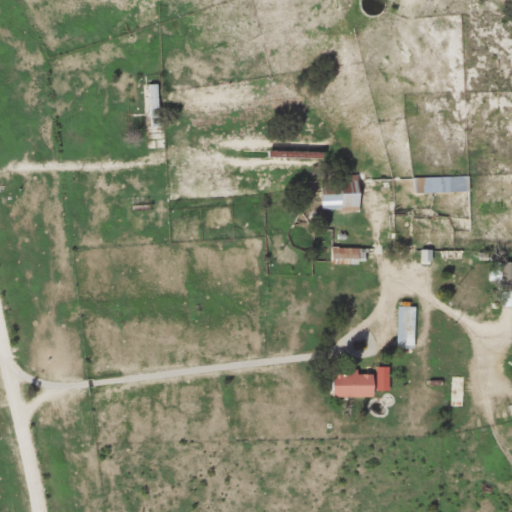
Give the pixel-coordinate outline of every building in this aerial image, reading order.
[(161,83),(145,83),(145,128),(162,127),(161,83)] [(360,210),(361,181),(323,180),(322,210),(360,210)] [(332,263),(361,263),(361,246),(332,246),(332,263)] [(416,306),(399,306),(399,348),(416,348),(416,306)] [(375,373),(334,373),(334,397),(375,397),(375,373)]
